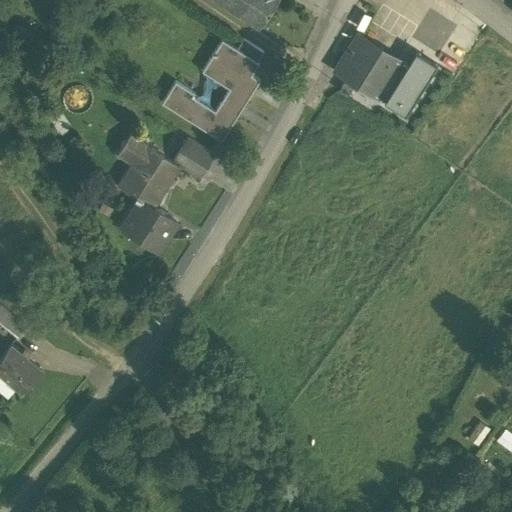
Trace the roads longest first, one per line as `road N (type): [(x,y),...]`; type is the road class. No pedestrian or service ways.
road 1 (residential): [(348,0),(206,261),(133,358)]
road 2 (residential): [(133,358),(8,511)]
road 3 (residential): [(133,358),(240,511)]
